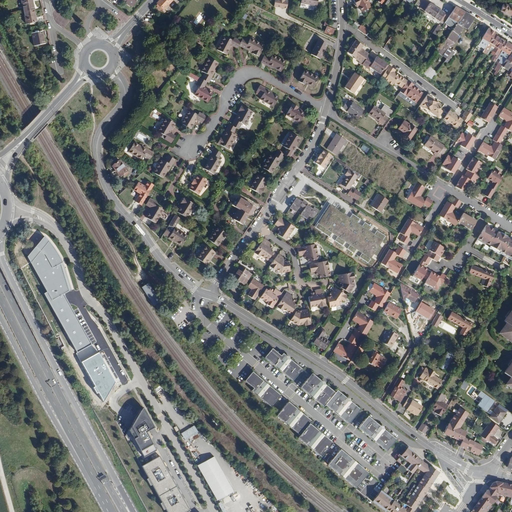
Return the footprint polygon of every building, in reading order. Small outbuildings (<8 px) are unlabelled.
[(20,0),(23,12),(34,10),(32,0),(20,0)] [(159,0),(155,5),(157,6),(156,7),(161,12),(163,10),(170,3),(172,0),(159,0)] [(366,0),(353,0),(356,7),(358,6),(361,12),(370,7),(366,0)] [(448,16),(425,0),(420,8),(442,24),(448,16)] [(511,2),(510,2),(509,2),(508,5),(503,3),(500,11),(511,15),(511,2)] [(444,23),(453,29),(465,12),(463,11),(455,7),(444,23)] [(34,10),(23,12),(25,24),(37,22),(34,10)] [(465,12),(453,29),(447,38),(454,43),(459,36),(458,35),(463,27),(467,29),(474,18),(467,14),(465,12)] [(361,25),(357,29),(365,35),(369,31),(361,25)] [(433,33),(436,36),(441,28),(438,25),(433,33)] [(332,35),(334,29),(331,28),(327,26),(325,32),(332,35)] [(372,29),(371,28),(369,31),(365,35),(374,42),(376,38),(369,33),(372,29)] [(488,28),(482,38),(484,39),(489,43),(494,35),(496,33),(488,28)] [(42,31),(31,34),(33,46),(45,44),(42,31)] [(494,35),(489,43),(483,52),(486,55),(490,48),(493,50),(497,44),(500,39),(494,35)] [(239,45),(241,42),(234,38),(232,41),(224,36),(217,50),(226,55),(231,45),(237,48),(239,45)] [(248,41),(242,38),(241,42),(239,45),(244,48),(245,47),(253,52),(252,53),(258,56),(264,45),(256,41),(257,40),(250,37),(248,41)] [(454,43),(447,38),(444,43),(451,48),(454,43)] [(497,44),(493,50),(491,52),(494,54),(490,61),(494,63),(501,53),(500,53),(506,42),(500,39),(497,44)] [(327,44),(318,40),(311,55),(320,59),(327,44)] [(368,56),(369,55),(361,49),(363,46),(355,41),(347,53),(355,58),(354,58),(360,62),(359,63),(362,65),(363,63),(368,56)] [(500,53),(501,53),(503,55),(499,63),(499,65),(498,64),(495,69),(496,71),(494,75),(496,76),(502,67),(501,66),(505,60),(511,51),(511,48),(511,46),(506,42),(500,53)] [(452,50),(444,62),(448,65),(456,52),(452,50)] [(270,58),(264,55),(260,62),(266,65),(267,64),(281,71),(286,62),(272,54),(270,58)] [(370,67),(380,74),(387,64),(376,57),(374,60),(368,56),(363,63),(369,68),(370,67)] [(204,73),(201,79),(206,82),(208,83),(211,77),(210,76),(218,63),(208,58),(201,71),(204,73)] [(501,66),(502,67),(509,71),(511,65),(511,64),(506,61),(505,60),(501,66)] [(380,74),(382,76),(389,66),(387,64),(380,74)] [(395,71),(389,66),(382,76),(381,78),(392,85),(394,83),(402,88),(407,81),(399,75),(398,76),(394,73),(395,71)] [(437,73),(428,66),(422,75),(431,81),(437,73)] [(318,77),(304,70),(298,81),(305,84),(305,83),(313,87),(318,77)] [(187,77),(195,80),(198,74),(194,72),(193,74),(189,73),(187,77)] [(356,74),(353,73),(343,87),(352,93),(358,84),(361,86),(365,80),(356,74)] [(203,87),(206,82),(201,79),(199,78),(196,85),(198,86),(194,94),(208,102),(213,93),(203,87)] [(419,90),(415,88),(412,86),(414,84),(408,80),(407,81),(402,88),(400,92),(416,102),(423,93),(419,90)] [(259,86),(256,92),(262,96),(259,99),(273,107),(278,97),(265,90),(265,89),(259,86)] [(428,94),(420,106),(423,108),(425,107),(430,110),(430,112),(438,118),(442,111),(440,110),(439,108),(441,104),(439,103),(434,100),(435,99),(428,94)] [(347,100),(342,108),(347,111),(353,114),(351,117),(356,120),(363,111),(356,106),(357,105),(353,102),(352,104),(347,100)] [(480,118),(489,123),(497,106),(488,102),(480,118)] [(292,104),(286,115),(299,123),(305,113),(297,109),(297,108),(292,104)] [(234,120),(231,126),(236,128),(238,129),(241,123),(246,126),(248,120),(252,112),(241,106),(237,112),(239,113),(235,120),(234,120)] [(374,106),(369,114),(380,121),(379,123),(382,125),(388,117),(384,114),(385,113),(374,106)] [(511,133),(511,132),(511,131),(511,113),(503,109),(499,116),(506,121),(506,120),(507,121),(508,121),(507,123),(504,128),(501,127),(498,132),(504,136),(507,130),(511,133)] [(189,110),(181,124),(190,129),(196,120),(202,123),(205,116),(199,113),(197,115),(189,110)] [(457,126),(462,119),(450,110),(448,112),(444,118),(453,124),(453,125),(455,126),(457,126)] [(165,118),(157,131),(166,136),(164,139),(171,143),(175,136),(169,133),(175,123),(165,118)] [(404,121),(398,129),(405,134),(403,136),(410,140),(417,130),(410,126),(411,125),(404,121)] [(231,126),(229,124),(226,130),(226,131),(222,138),(220,137),(217,143),(228,149),(233,141),(234,142),(237,136),(233,134),(236,128),(231,126)] [(472,137),(476,131),(468,126),(464,132),(472,137)] [(286,148),(283,154),(284,155),(289,158),(293,152),(292,152),(300,139),(291,134),(283,146),(286,148)] [(334,138),(327,149),(336,155),(343,145),(345,146),(348,141),(337,134),(334,138)] [(456,142),(460,145),(462,146),(463,147),(462,148),(467,151),(474,139),(467,134),(465,136),(461,134),(456,142)] [(490,148),(490,147),(483,143),(478,151),(494,160),(503,146),(499,144),(503,139),(496,135),(493,141),(496,142),(493,148),(492,149),(491,149),(490,148)] [(437,157),(437,156),(444,146),(430,137),(424,146),(434,153),(433,154),(437,157)] [(144,156),(150,159),(153,153),(148,150),(147,150),(134,142),(128,152),(142,160),(144,156)] [(371,149),(363,144),(360,149),(368,154),(371,149)] [(444,146),(437,156),(441,159),(448,149),(444,146)] [(212,156),(204,169),(213,174),(221,161),(218,159),(221,153),(215,149),(211,155),(212,156)] [(331,157),(322,150),(314,163),(323,169),(331,157)] [(280,161),(284,155),(283,154),(277,151),(274,157),(270,154),(262,168),(271,174),(280,160),(280,161)] [(161,159),(153,173),(162,178),(170,165),(171,165),(175,160),(168,156),(165,161),(161,159)] [(447,156),(442,164),(446,167),(445,169),(453,174),(460,162),(455,159),(455,160),(453,159),(451,158),(447,156)] [(469,164),(465,170),(467,171),(465,174),(464,176),(462,175),(458,181),(455,187),(464,192),(471,181),(475,183),(476,180),(478,177),(474,175),(481,163),(474,159),(473,158),(469,164)] [(127,170),(132,165),(122,159),(120,161),(119,160),(112,166),(115,171),(119,176),(123,173),(125,176),(129,172),(127,170)] [(357,172),(350,168),(345,175),(346,177),(344,180),(342,179),(339,184),(348,190),(357,176),(358,173),(357,172)] [(484,196),(489,199),(503,177),(500,175),(501,174),(500,172),(497,171),(495,171),(494,172),(492,170),(487,179),(493,183),(490,189),(488,188),(484,196)] [(192,184),(189,189),(198,194),(206,181),(197,175),(194,180),(193,179),(191,184),(192,184)] [(258,175),(249,188),(260,195),(264,189),(263,188),(267,181),(258,175)] [(152,189),(154,185),(148,181),(144,189),(142,187),(143,186),(138,183),(134,190),(138,193),(139,193),(140,193),(141,194),(139,197),(135,202),(141,206),(146,199),(152,189)] [(419,194),(420,194),(424,187),(417,182),(407,199),(420,207),(423,203),(429,207),(432,201),(427,197),(425,200),(420,197),(418,195),(419,194)] [(350,190),(359,196),(364,190),(358,185),(357,187),(354,185),(350,190)] [(377,194),(369,206),(380,213),(388,201),(377,194)] [(151,210),(146,218),(155,223),(163,210),(155,205),(156,202),(150,198),(146,205),(151,208),(151,210)] [(182,205),(177,213),(186,218),(194,204),(184,198),(181,203),(182,205)] [(240,198),(235,207),(239,210),(247,214),(252,206),(240,198)] [(296,198),(289,208),(296,212),(298,209),(302,212),(300,215),(306,219),(308,216),(313,219),(319,211),(314,207),(313,209),(310,207),(307,205),(308,203),(303,200),(302,202),(299,201),(300,200),(296,198)] [(439,216),(455,225),(457,222),(459,220),(460,218),(453,214),(451,213),(452,212),(455,207),(457,208),(461,202),(455,198),(451,204),(448,202),(439,216)] [(352,218),(332,205),(318,227),(332,237),(334,233),(340,237),(337,241),(345,246),(347,242),(352,245),(349,249),(356,254),(359,249),(365,253),(362,257),(371,263),(388,236),(380,231),(377,235),(371,231),(373,227),(367,223),(364,227),(359,223),(362,219),(354,214),(352,218)] [(247,214),(239,210),(233,219),(243,225),(248,215),(247,214)] [(459,220),(457,222),(471,230),(472,228),(476,222),(470,218),(462,214),(460,218),(459,220)] [(179,218),(174,215),(163,234),(168,237),(174,228),(179,218)] [(277,235),(286,241),(291,233),(294,235),(297,230),(279,218),(274,225),(279,227),(281,229),(279,232),(277,235)] [(423,229),(408,219),(403,227),(399,233),(403,236),(399,242),(405,245),(409,239),(406,238),(410,232),(411,231),(412,232),(412,233),(418,236),(423,229)] [(486,224),(477,240),(489,247),(499,254),(500,253),(511,261),(511,260),(511,241),(508,239),(509,238),(506,237),(507,236),(500,232),(500,233),(497,231),(497,232),(493,230),(493,229),(486,224)] [(218,227),(208,240),(217,246),(226,234),(218,227)] [(174,228),(168,237),(173,241),(182,246),(187,236),(174,228)] [(44,237),(27,257),(47,292),(52,300),(63,294),(71,290),(65,270),(62,262),(56,251),(49,242),(44,237)] [(270,243),(264,239),(254,253),(259,256),(260,255),(267,260),(270,257),(273,252),(270,250),(267,247),(269,245),(270,243)] [(431,252),(428,257),(430,259),(432,260),(434,261),(437,256),(440,257),(442,253),(445,249),(433,242),(430,246),(431,248),(429,251),(431,252)] [(314,244),(300,247),(297,248),(298,256),(303,255),(306,254),(307,259),(307,262),(317,260),(314,244)] [(206,246),(197,258),(205,265),(215,252),(206,246)] [(394,253),(389,250),(385,257),(380,264),(397,274),(401,266),(394,262),(394,263),(392,261),(393,260),(396,255),(401,258),(405,252),(398,248),(394,253)] [(274,259),(269,267),(274,270),(275,269),(281,273),(290,271),(289,266),(288,261),(285,261),(284,261),(282,260),(283,258),(278,254),(277,255),(274,259)] [(428,257),(425,255),(412,277),(415,279),(418,279),(421,280),(422,277),(426,272),(427,269),(423,267),(422,267),(424,263),(427,264),(430,259),(428,257)] [(330,276),(326,261),(308,265),(310,273),(315,272),(318,271),(319,275),(319,278),(330,276)] [(494,274),(471,265),(469,273),(485,279),(483,286),(489,288),(494,274)] [(233,277),(242,283),(244,279),(246,281),(250,274),(244,270),(245,269),(240,266),(233,277)] [(338,275),(339,282),(341,282),(342,285),(340,288),(344,291),(349,294),(354,286),(352,280),(354,279),(353,272),(338,275)] [(427,280),(424,284),(428,286),(430,286),(433,288),(436,282),(437,281),(442,284),(446,277),(442,274),(440,277),(435,274),(431,272),(430,274),(427,280)] [(264,286),(257,281),(253,278),(248,285),(253,288),(248,296),(255,300),(264,286)] [(398,282),(403,302),(407,297),(411,299),(410,300),(414,303),(418,295),(410,290),(411,289),(398,282)] [(141,287),(153,306),(159,301),(147,283),(141,287)] [(378,305),(382,307),(385,303),(390,294),(374,284),(369,291),(377,296),(377,295),(378,296),(378,297),(377,298),(374,303),(372,301),(368,307),(374,311),(378,305)] [(334,287),(330,293),(332,294),(330,297),(327,298),(328,303),(329,308),(337,306),(341,300),(343,301),(347,296),(343,293),(338,290),(334,287)] [(266,304),(272,308),(279,297),(282,293),(274,288),(273,290),(272,293),(268,290),(265,289),(260,297),(267,302),(266,304)] [(325,303),(324,298),(322,289),(314,291),(314,293),(315,295),(311,296),(307,297),(310,308),(318,306),(319,308),(325,306),(325,303)] [(91,345),(63,294),(52,300),(47,292),(44,294),(77,353),(91,345)] [(282,309),(290,314),(293,310),(296,305),(293,303),(289,301),(291,298),(292,296),(285,292),(284,294),(281,299),(276,307),(281,310),(282,309)] [(401,310),(388,302),(383,311),(388,314),(388,313),(396,318),(401,310)] [(420,303),(416,311),(429,319),(432,314),(434,311),(420,303)] [(506,323),(498,333),(511,343),(511,341),(511,309),(503,321),(506,323)] [(295,311),(292,316),(289,320),(297,325),(304,324),(304,325),(311,324),(308,310),(301,311),(302,313),(299,313),(298,313),(295,311)] [(350,361),(358,347),(354,345),(361,333),(365,336),(369,329),(373,322),(357,312),(352,319),(360,324),(361,325),(360,326),(357,331),(355,330),(348,341),(351,343),(347,348),(346,350),(345,349),(345,348),(338,344),(333,351),(350,361)] [(472,324),(451,312),(447,319),(462,328),(459,333),(465,337),(472,324)] [(436,314),(431,323),(436,327),(442,317),(439,315),(436,314)] [(318,336),(316,338),(313,343),(324,350),(329,342),(322,337),(324,333),(324,331),(324,330),(323,329),(322,329),(320,329),(319,329),(318,330),(316,334),(318,336)] [(389,330),(382,343),(391,348),(398,335),(389,330)] [(98,352),(91,345),(77,353),(76,353),(81,361),(103,402),(115,382),(98,352)] [(358,347),(350,361),(344,370),(348,373),(353,364),(354,365),(363,350),(358,347)] [(302,369),(290,359),(289,360),(284,356),(285,355),(283,353),(280,355),(272,348),(264,357),(292,381),(302,369)] [(373,350),(369,348),(363,358),(368,361),(367,362),(372,366),(373,364),(381,369),(386,360),(381,357),(382,355),(380,353),(379,355),(373,352),(373,350)] [(439,366),(445,370),(455,354),(449,350),(439,366)] [(511,360),(503,373),(510,378),(505,385),(511,390),(511,360)] [(424,380),(429,382),(431,383),(430,383),(430,384),(437,389),(442,381),(433,375),(435,372),(430,369),(430,370),(425,368),(424,369),(421,374),(421,375),(425,378),(424,380)] [(280,395),(252,371),(244,381),(253,388),(251,391),(270,407),(280,395)] [(320,381),(320,380),(312,372),(299,387),(323,407),(325,404),(348,424),(360,409),(337,390),(335,392),(326,384),(325,385),(320,381)] [(398,378),(389,392),(391,393),(390,396),(400,402),(406,392),(400,388),(404,382),(398,378)] [(463,382),(459,387),(465,390),(468,385),(463,382)] [(487,412),(495,401),(480,391),(479,393),(470,387),(466,393),(475,399),(479,402),(477,406),(487,412)] [(437,399),(431,408),(434,410),(436,411),(435,413),(441,417),(443,414),(448,406),(442,402),(444,399),(444,395),(441,393),(437,399)] [(422,407),(408,398),(403,406),(407,408),(406,409),(410,411),(409,412),(413,414),(413,413),(417,415),(422,407)] [(296,410),(297,409),(288,401),(276,416),(299,435),(297,438),(320,457),(332,442),(309,423),(311,421),(302,413),(301,414),(296,410)] [(503,410),(504,408),(499,404),(497,407),(497,406),(489,416),(498,423),(506,413),(503,410)] [(154,429),(143,407),(135,419),(128,431),(143,458),(156,451),(146,433),(154,429)] [(465,435),(463,431),(458,429),(468,413),(459,408),(457,412),(454,416),(451,421),(450,421),(447,426),(446,426),(444,430),(444,431),(447,433),(446,435),(456,440),(454,444),(455,445),(458,446),(459,444),(460,444),(463,437),(465,435)] [(396,439),(368,415),(358,427),(386,451),(396,439)] [(498,427),(490,421),(479,436),(481,437),(486,441),(488,442),(489,441),(494,445),(498,440),(492,436),(496,431),(495,431),(498,427)] [(422,423),(418,430),(424,434),(429,427),(422,423)] [(473,444),(474,442),(463,437),(460,444),(459,444),(458,446),(462,448),(465,449),(468,442),(473,444)] [(468,442),(465,449),(478,455),(479,454),(482,447),(483,446),(474,442),(473,444),(468,442)] [(340,448),(327,464),(355,488),(368,472),(340,448)] [(406,448),(396,460),(400,464),(372,501),(385,511),(411,511),(416,506),(421,498),(426,491),(437,474),(438,472),(422,462),(422,461),(406,448)] [(141,467),(165,511),(188,511),(190,511),(159,457),(141,467)] [(214,457),(197,466),(217,501),(233,492),(214,457)] [(471,511),(485,511),(497,497),(496,496),(498,494),(499,493),(500,493),(500,495),(505,496),(511,497),(511,485),(500,483),(496,482),(494,483),(493,483),(489,488),(488,490),(487,491),(486,490),(478,501),(473,508),(471,511)]
